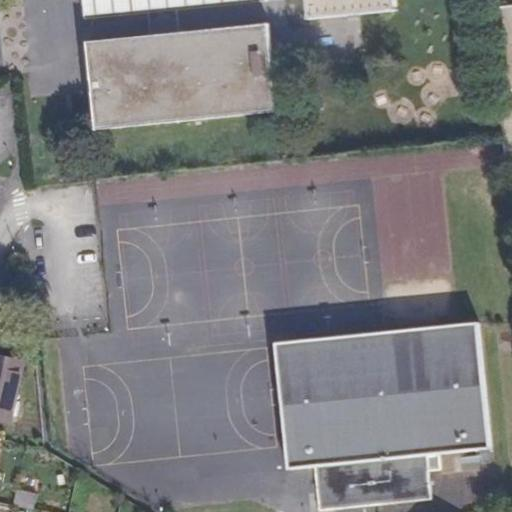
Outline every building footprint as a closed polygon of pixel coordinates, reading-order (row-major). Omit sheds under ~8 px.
[(85,0),(87,19),(269,0),(85,0)] [(397,0),(309,0),(312,21),(399,11),(397,0)] [(511,7),(483,10),(508,174),(511,173),(511,7)] [(272,23),(91,42),(100,129),(281,111),(272,23)] [(462,322),(261,343),(277,468),(303,464),(309,508),(416,495),(412,467),(429,465),(427,449),(475,443),(462,322)] [(0,420),(4,422),(17,361),(0,357),(0,420)] [(10,506),(27,509),(30,494),(14,491),(10,506)]
